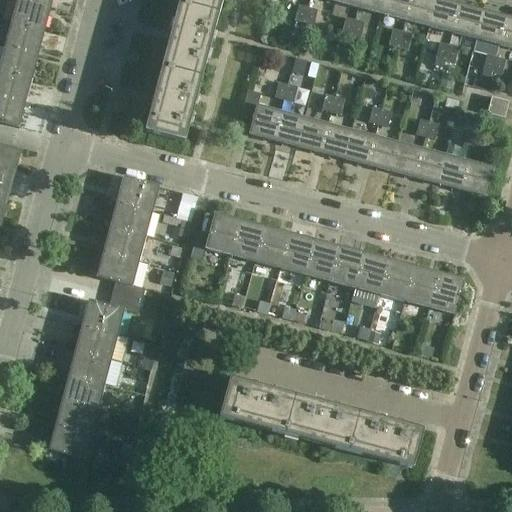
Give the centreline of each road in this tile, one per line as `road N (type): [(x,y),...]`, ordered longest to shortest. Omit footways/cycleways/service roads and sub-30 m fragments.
road 1 (residential): [(502,264),(64,146)]
road 2 (residential): [(0,371),(55,148),(64,146)]
road 3 (residential): [(246,361),(460,418)]
road 4 (residential): [(502,264),(460,418)]
road 5 (residential): [(64,146),(100,0)]
